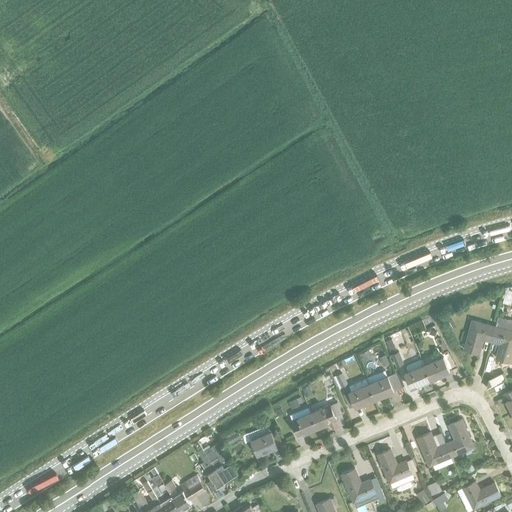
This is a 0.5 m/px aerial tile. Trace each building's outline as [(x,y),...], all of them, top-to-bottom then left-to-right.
[(0,55),(17,44),(0,17),(0,55)] [(0,64),(2,68),(12,64),(10,59),(0,63),(0,64)] [(511,356),(511,323),(471,313),(461,349),(479,354),(484,337),(498,341),(495,355),(511,360),(511,356)] [(394,335),(387,337),(397,362),(403,360),(394,335)] [(444,350),(404,365),(412,385),(452,370),(444,350)] [(384,362),(389,359),(385,351),(380,354),(384,362)] [(493,380),(507,372),(503,366),(490,374),(493,380)] [(388,368),(349,385),(357,404),(396,387),(388,368)] [(334,372),(339,384),(347,381),(342,369),(334,372)] [(398,371),(393,374),(397,384),(403,382),(398,371)] [(331,401),(290,414),(296,432),(337,418),(331,401)] [(417,432),(429,462),(474,444),(463,414),(449,419),(454,433),(439,438),(434,426),(417,432)] [(271,425),(250,432),(257,453),(278,445),(271,425)] [(243,430),(228,430),(228,438),(243,438),(243,430)] [(377,449),(389,481),(413,472),(405,452),(397,455),(392,443),(377,449)] [(222,456),(205,469),(218,486),(235,474),(222,456)] [(356,461),(340,467),(352,499),(378,490),(372,473),(361,477),(356,461)] [(173,475),(166,479),(171,487),(178,484),(173,475)] [(463,480),(473,506),(503,494),(496,477),(480,483),(477,475),(463,480)] [(183,485),(188,493),(201,485),(196,477),(183,485)] [(435,479),(428,482),(434,493),(441,489),(435,479)] [(139,510),(140,511),(182,511),(194,504),(180,484),(153,502),(141,484),(133,489),(144,507),(139,510)] [(259,511),(245,486),(232,493),(243,511),(259,511)] [(416,490),(423,502),(430,498),(423,486),(416,490)] [(118,489),(107,496),(112,503),(123,497),(118,489)] [(450,502),(444,490),(434,495),(439,506),(450,502)] [(285,511),(337,511),(330,492),(316,497),(322,511),(320,511),(303,511),(301,505),(285,511)] [(99,501),(94,505),(98,511),(106,511),(99,501)] [(511,511),(511,509),(508,503),(494,511),(511,511)]
